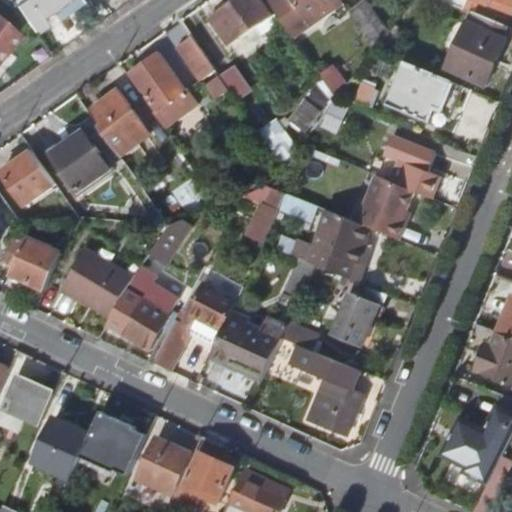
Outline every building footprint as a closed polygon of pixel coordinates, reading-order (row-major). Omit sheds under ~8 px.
[(29,0),(31,1),(18,11),(34,32),(46,24),(41,17),(65,0),(29,0)] [(271,19),(257,0),(238,0),(209,21),(229,49),(271,19)] [(275,0),(269,5),(293,39),(344,4),(341,0),(275,0)] [(511,0),(444,0),(466,10),(470,0),(474,0),(511,16),(511,13),(511,0)] [(350,13),(376,49),(387,35),(364,3),(350,13)] [(473,12),(450,70),(488,86),(507,41),(498,37),(504,25),(473,12)] [(20,35),(0,17),(0,57),(7,49),(20,35)] [(387,35),(376,49),(393,57),(402,38),(398,37),(401,31),(394,27),(387,35)] [(180,49),(203,80),(215,70),(193,40),(180,49)] [(133,76),(159,113),(156,115),(166,131),(202,107),(191,91),(189,93),(163,55),(133,76)] [(405,62),(388,105),(429,122),(435,108),(442,111),(454,82),(405,62)] [(318,73),(331,92),(343,83),(330,64),(318,73)] [(234,68),(222,77),(236,97),(248,88),(234,68)] [(291,118),(307,131),(333,99),(317,86),(291,118)] [(99,127),(121,158),(151,138),(132,110),(118,93),(93,110),(103,124),(99,127)] [(442,177),(429,172),(436,154),(395,137),(387,154),(402,160),(393,182),(432,199),(442,177)] [(54,155),(82,193),(113,171),(90,138),(73,150),(70,145),(54,155)] [(3,173),(26,206),(56,185),(32,151),(3,173)] [(416,193),(378,177),(358,224),(373,230),(401,241),(408,225),(403,223),(416,193)] [(276,189),(269,206),(280,210),(282,206),(287,194),(276,189)] [(282,206),(316,219),(321,208),(287,194),(282,206)] [(330,212),(308,263),(316,266),(358,283),(365,266),(359,263),(373,230),(358,224),(330,212)] [(190,227),(182,222),(168,228),(152,254),(167,264),(190,227)] [(30,236),(11,275),(44,290),(63,251),(30,236)] [(64,291),(84,300),(83,303),(113,316),(138,276),(98,258),(94,265),(79,258),(64,291)] [(138,276),(113,316),(107,326),(146,343),(151,345),(163,323),(172,327),(181,309),(160,300),(157,307),(147,303),(159,278),(142,270),(138,276)] [(203,282),(188,313),(192,316),(223,330),(234,305),(238,298),(203,282)] [(350,294),(333,336),(363,348),(380,306),(350,294)] [(511,302),(499,333),(511,338),(511,302)] [(220,338),(211,356),(263,380),(282,338),(283,335),(250,320),(253,314),(234,305),(223,330),(220,338)] [(172,327),(153,361),(167,369),(191,328),(186,325),(192,316),(188,313),(181,309),(172,327)] [(223,330),(192,316),(186,325),(191,328),(201,332),(202,330),(220,338),(223,330)] [(317,336),(289,324),(282,338),(300,345),(311,350),(317,336)] [(487,345),(476,371),(511,385),(511,338),(499,333),(493,347),(487,345)] [(366,373),(335,360),(311,350),(300,345),(291,365),(327,379),(311,419),(349,434),(365,395),(358,392),(366,373)] [(0,365),(0,388),(9,369),(0,365)] [(16,376),(2,407),(5,408),(0,417),(0,421),(20,431),(26,419),(39,425),(53,394),(16,376)] [(490,486),(511,440),(511,412),(498,405),(486,431),(470,423),(460,443),(451,439),(442,457),(467,469),(465,474),(490,486)] [(89,439),(80,457),(114,473),(136,428),(101,411),(89,439)] [(460,443),(470,423),(461,418),(451,439),(460,443)] [(51,422),(33,461),(70,479),(80,457),(89,439),(51,422)] [(235,469),(214,460),(221,445),(203,437),(194,456),(194,457),(174,498),(173,500),(195,511),(202,495),(218,502),(235,469)] [(158,438),(139,481),(174,498),(194,457),(194,456),(158,438)] [(263,492),(288,503),(293,492),(248,471),(246,475),(266,485),(263,492)] [(228,503),(223,511),(283,511),(288,503),(263,492),(266,485),(246,475),(232,505),(228,503)] [(489,488),(476,511),(493,511),(501,494),(489,488)] [(2,503),(0,507),(0,511),(17,511),(18,511),(2,503)]
